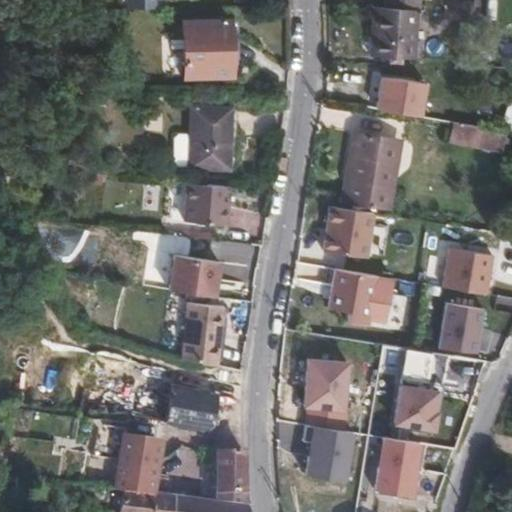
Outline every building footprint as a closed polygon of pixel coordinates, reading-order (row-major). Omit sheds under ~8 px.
[(372,4),(370,53),(413,56),(415,0),(384,0),(385,4),(372,4)] [(453,0),(453,21),(478,21),(478,0),(453,0)] [(120,23),(120,4),(99,5),(99,23),(120,23)] [(229,20),(183,21),(183,74),(229,72),(229,20)] [(232,103),(191,101),(186,163),(226,165),(232,103)] [(492,143),(497,129),(475,127),(474,141),(492,143)] [(505,144),(506,130),(497,129),(492,143),(505,144)] [(362,183),(370,138),(352,135),(345,181),(362,183)] [(377,207),(387,141),(370,138),(362,183),(345,181),(342,202),(377,207)] [(225,224),(228,183),(186,179),(183,219),(225,224)] [(364,262),(372,215),(326,207),(317,254),(364,262)] [(415,229),(406,265),(418,268),(427,232),(415,229)] [(166,292),(216,303),(225,263),(175,253),(166,292)] [(364,324),(371,273),(328,267),(322,307),(343,310),(341,320),(364,324)] [(438,347),(443,303),(435,302),(434,312),(427,312),(424,345),(438,347)] [(214,363),(217,304),(183,303),(180,355),(214,363)] [(346,414),(350,364),(308,361),(304,411),(307,411),(346,414)] [(204,429),(211,392),(164,382),(159,420),(204,429)] [(442,391),(400,386),(394,425),(436,431),(442,391)] [(346,414),(307,411),(305,428),(314,429),(344,434),(346,414)] [(133,425),(136,414),(123,412),(123,423),(133,425)] [(347,484),(354,435),(344,434),(314,429),(307,478),(347,484)] [(425,445),(384,437),(374,492),(416,499),(425,445)] [(147,490),(153,444),(121,438),(115,486),(119,486),(147,490)] [(244,502),(243,449),(214,450),(214,498),(244,502)] [(170,511),(173,493),(147,490),(119,486),(115,511),(170,511)] [(246,511),(244,502),(214,498),(173,493),(170,511),(246,511)]
